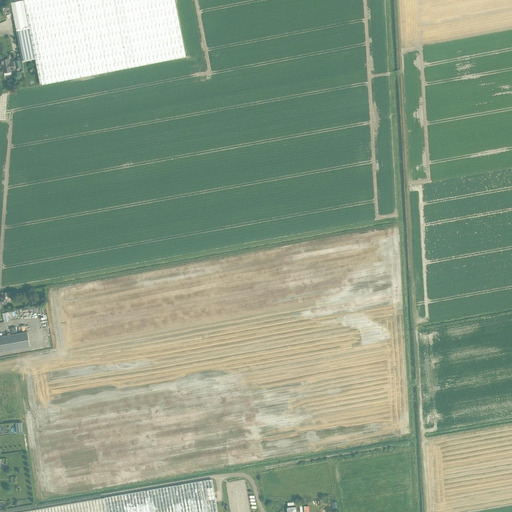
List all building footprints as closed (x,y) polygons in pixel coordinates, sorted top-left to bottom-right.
[(11,2),(15,27),(28,24),(23,0),(20,0),(18,0),(17,0),(11,0),(12,1),(11,2)] [(23,0),(28,24),(35,58),(40,84),(185,56),(174,0),(23,0)] [(35,58),(28,24),(15,27),(21,56),(22,61),(35,58)] [(23,67),(22,61),(21,56),(18,56),(18,60),(10,61),(9,58),(1,60),(4,72),(4,75),(12,73),(11,70),(11,69),(14,69),(14,68),(23,67)] [(0,351),(30,346),(27,331),(0,336),(0,351)] [(217,511),(211,479),(104,497),(106,511),(217,511)] [(50,506),(17,511),(106,511),(104,497),(50,506)] [(275,511),(277,511),(279,511),(281,510),(282,508),(282,507),(282,505),(281,503),(279,502),(276,502),(274,503),(273,505),(273,507),(274,509),(275,511)]
